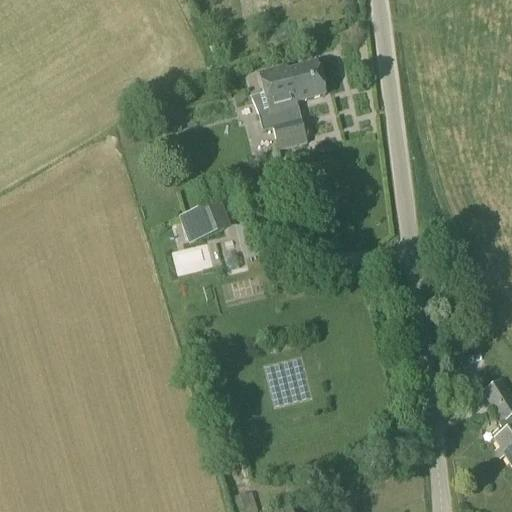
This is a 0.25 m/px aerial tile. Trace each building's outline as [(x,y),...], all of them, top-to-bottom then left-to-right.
[(324,98),(316,66),(287,74),(286,70),(257,77),(262,97),(253,100),(262,133),(272,131),(290,126),(286,113),(297,110),(296,105),(324,98)] [(290,126),(272,131),(276,146),(295,141),(297,150),(307,147),(297,110),(286,113),(290,126)] [(256,206),(262,224),(281,218),(275,200),(256,206)] [(224,231),(214,206),(185,218),(195,242),(224,231)] [(238,208),(230,210),(238,239),(221,243),(229,270),(254,263),(238,208)] [(484,396),(502,425),(499,427),(502,433),(493,438),(496,443),(495,443),(511,470),(511,402),(501,385),(484,396)] [(255,511),(251,496),(233,502),(235,511),(255,511)]
